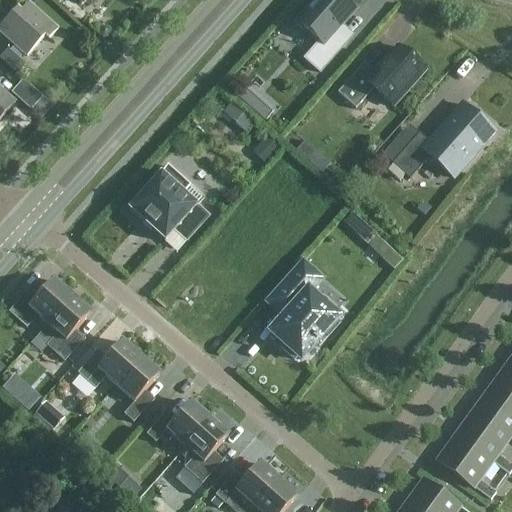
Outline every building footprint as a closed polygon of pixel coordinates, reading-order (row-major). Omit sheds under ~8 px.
[(345,0),(317,0),(297,24),(319,44),(305,60),(320,73),(346,45),(334,34),(356,10),(345,0)] [(59,31),(30,4),(22,13),(18,10),(0,30),(0,31),(28,57),(46,37),(50,40),(59,31)] [(426,72),(399,48),(375,74),(365,65),(338,94),(356,110),(374,90),(394,108),(426,72)] [(0,59),(19,75),(26,66),(9,50),(0,59)] [(42,120),(54,107),(24,81),(13,94),(42,120)] [(0,121),(15,104),(0,90),(0,121)] [(256,127),(231,104),(223,113),(248,135),(256,127)] [(452,179),(493,133),(463,106),(429,144),(420,135),(388,171),(400,182),(405,176),(411,181),(430,159),(452,179)] [(272,158),(279,149),(267,137),(257,149),(269,160),(272,158)] [(330,164),(305,142),(296,152),(321,174),(330,164)] [(129,211),(165,243),(175,232),(187,243),(209,218),(197,207),(204,200),(168,168),(129,211)] [(417,210),(426,217),(431,209),(423,203),(417,210)] [(344,223),(367,245),(376,236),(353,214),(344,223)] [(218,240),(194,267),(206,278),(205,279),(217,290),(218,289),(230,300),(242,287),(253,297),(272,276),(247,253),(240,261),(218,240)] [(321,281),(304,265),(269,304),(285,319),(272,333),(284,344),(283,344),(287,348),(284,351),(295,361),(298,357),(301,361),(325,334),(329,337),(338,326),(335,323),(338,320),(309,294),(321,281)] [(48,327),(72,299),(54,282),(35,303),(26,295),(9,314),(27,330),(38,318),(48,327)] [(65,363),(81,345),(72,336),(91,315),(72,299),(48,327),(58,335),(47,347),(65,363)] [(94,356),(78,375),(95,390),(106,378),(116,388),(141,360),(122,343),(104,364),(94,356)] [(134,424),(150,406),(141,397),(160,376),(141,360),(116,388),(135,404),(124,416),(134,424)] [(511,361),(492,386),(511,400),(511,361)] [(511,400),(492,386),(474,411),(511,439),(511,400)] [(28,387),(16,401),(29,413),(41,399),(28,387)] [(36,415),(55,431),(65,420),(46,403),(36,415)] [(185,449),(210,421),(191,404),(172,425),(163,417),(147,436),(156,444),(167,432),(185,449)] [(511,466),(499,457),(511,439),(474,411),(455,437),(493,464),(509,476),(511,472),(511,466)] [(203,485),(219,467),(210,459),(229,437),(210,421),(185,449),(195,457),(185,469),(203,485)] [(480,482),(493,464),(455,437),(437,463),(474,490),(475,490),(491,501),(496,494),(480,482)] [(0,460),(10,449),(3,443),(0,446),(0,460)] [(99,449),(91,458),(98,464),(106,455),(99,449)] [(254,510),(279,482),(260,465),(241,486),(232,478),(216,497),(224,504),(225,505),(236,493),(254,510)] [(119,490),(132,501),(142,490),(129,479),(119,490)] [(458,511),(461,509),(423,481),(404,507),(410,511),(458,511)] [(285,511),(297,498),(279,482),(254,510),(256,511),(285,511)] [(224,504),(216,497),(211,503),(219,510),(224,504)]
